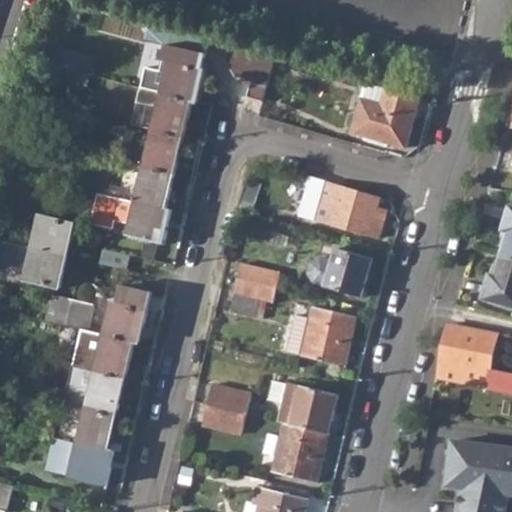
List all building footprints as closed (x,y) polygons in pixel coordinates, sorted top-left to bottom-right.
[(199,103),(207,70),(205,70),(208,55),(168,45),(162,70),(169,72),(164,94),(194,101),(199,103)] [(265,103),(277,58),(231,46),(227,60),(240,80),(252,83),(249,98),(265,103)] [(164,94),(169,72),(162,70),(154,68),(148,89),(164,94)] [(68,83),(87,88),(91,75),(71,69),(68,83)] [(355,133),(409,147),(422,97),(369,83),(355,133)] [(186,137),(194,101),(164,94),(148,89),(143,88),(140,100),(161,106),(155,130),(186,137)] [(54,139),(66,142),(74,110),(62,108),(54,139)] [(147,167),(177,175),(186,137),(155,130),(147,167)] [(138,203),(168,210),(177,175),(147,167),(138,203)] [(314,219),(329,223),(340,187),(324,182),(314,219)] [(381,198),(340,187),(329,223),(381,238),(385,225),(374,222),(379,206),(381,198)] [(75,214),(94,219),(100,194),(81,190),(75,214)] [(130,236),(165,245),(173,212),(168,210),(138,203),(100,194),(94,219),(93,225),(114,230),(116,221),(133,225),(130,236)] [(493,252),(511,257),(511,206),(507,205),(493,252)] [(388,212),(379,206),(374,222),(385,225),(388,212)] [(35,248),(69,256),(77,225),(42,217),(35,248)] [(27,280),(61,289),(69,256),(35,248),(27,280)] [(314,283),(363,297),(375,260),(338,249),(334,262),(322,257),(312,262),(309,274),(314,283)] [(480,297),(511,307),(511,257),(493,252),(480,297)] [(239,279),(278,288),(281,274),(242,265),(239,279)] [(239,279),(236,292),(261,297),(275,300),(278,288),(239,279)] [(139,342),(145,344),(157,290),(125,283),(121,300),(114,298),(106,335),(139,342)] [(256,317),(261,297),(236,292),(231,311),(256,317)] [(49,321),(69,326),(75,301),(56,296),(49,321)] [(69,326),(89,331),(96,306),(75,301),(69,326)] [(315,309),(312,320),(308,341),(304,356),(348,366),(358,318),(315,309)] [(293,338),(308,341),(312,320),(298,316),(293,338)] [(435,378),(511,393),(511,371),(491,367),(496,332),(449,323),(435,378)] [(131,377),(139,342),(106,335),(98,369),(131,377)] [(69,360),(85,364),(88,349),(73,345),(69,360)] [(90,404),(123,412),(131,377),(98,369),(76,364),(68,399),(90,404)] [(269,401),(286,405),(290,387),(273,382),(269,401)] [(209,405),(249,414),(254,394),(215,384),(209,405)] [(291,384),(290,387),(286,405),(281,422),(286,424),(331,434),(340,396),(291,384)] [(63,437),(115,449),(123,412),(90,404),(90,406),(71,402),(63,437)] [(205,423),(244,433),(249,414),(209,405),(205,423)] [(286,424),(283,436),(278,456),(274,471),(319,483),(331,434),(286,424)] [(265,452),(278,456),(283,436),(269,434),(265,452)] [(49,470),(112,484),(120,450),(115,449),(63,437),(57,436),(49,470)] [(509,511),(511,502),(511,446),(457,439),(450,485),(466,487),(460,511),(509,511)] [(0,480),(0,508),(11,511),(18,485),(0,480)] [(260,511),(307,511),(310,501),(259,489),(256,503),(262,505),(260,511)]
